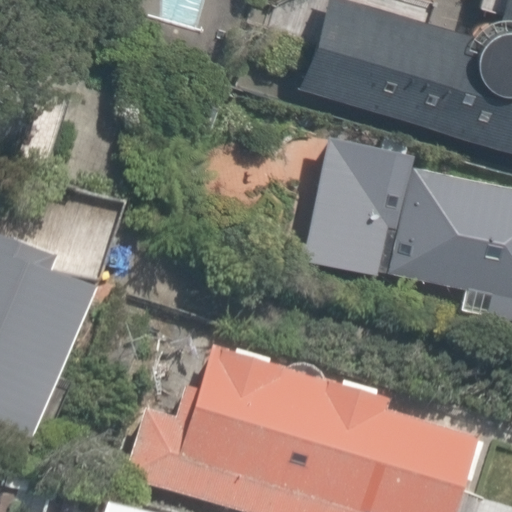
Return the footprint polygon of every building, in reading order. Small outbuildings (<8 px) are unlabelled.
[(511,0),(484,0),(473,36),(369,0),(316,0),(288,84),(511,161),(511,0)] [(384,151),(307,143),(294,263),(371,271),(384,151)] [(511,187),(396,169),(379,274),(478,290),(476,305),(511,311),(511,187)] [(36,178),(3,260),(88,294),(121,212),(36,178)] [(76,303),(0,266),(0,435),(29,446),(76,303)] [(464,511),(488,439),(192,347),(172,412),(132,400),(106,482),(203,511),(464,511)] [(0,511),(13,511),(19,494),(0,487),(0,511)] [(144,511),(100,497),(94,511),(144,511)]
